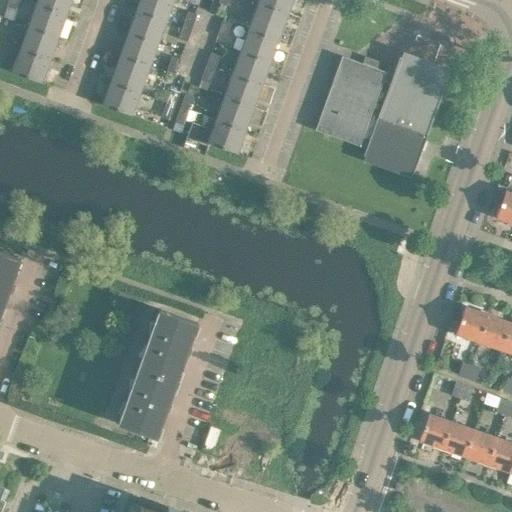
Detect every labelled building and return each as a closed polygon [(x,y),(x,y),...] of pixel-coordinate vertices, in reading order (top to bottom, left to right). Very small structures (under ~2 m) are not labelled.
[(18,0),(9,0),(7,6),(15,9),(18,0)] [(37,0),(37,3),(66,13),(70,0),(37,0)] [(139,0),(136,9),(165,20),(171,0),(139,0)] [(258,0),(257,2),(286,12),(290,0),(258,0)] [(257,2),(248,28),(277,38),(286,12),(257,2)] [(37,3),(29,26),(57,36),(66,13),(37,3)] [(136,9),(128,32),(157,43),(165,20),(136,9)] [(186,14),(181,27),(189,30),(194,17),(186,14)] [(217,34),(225,37),(230,21),(222,18),(217,34)] [(29,26),(20,49),(49,59),(57,36),(29,26)] [(189,30),(181,27),(176,41),(184,44),(189,30)] [(248,28),(240,51),(268,61),(277,38),(248,28)] [(128,32),(120,55),(148,65),(157,43),(128,32)] [(49,59),(20,49),(13,70),(12,70),(11,71),(42,82),(42,81),(41,81),(49,59)] [(240,51),(232,73),(260,84),(268,61),(240,51)] [(210,52),(206,63),(214,66),(218,55),(210,52)] [(120,55),(110,81),(139,91),(148,65),(120,55)] [(165,71),(173,74),(179,59),(171,56),(165,71)] [(362,137),(366,138),(386,81),(382,80),(385,73),(386,74),(387,72),(341,56),(315,129),(316,130),(316,128),(359,144),(358,145),(360,145),(360,144),(359,144),(362,137)] [(399,57),(390,82),(386,81),(366,138),(369,139),(363,156),(364,156),(365,155),(411,172),(410,173),(411,173),(448,75),(447,74),(444,80),(427,74),(429,67),(418,63),(416,70),(399,64),(398,63),(400,57),(399,57)] [(214,66),(206,63),(200,79),(209,82),(214,66)] [(232,73),(223,96),(252,107),(260,84),(232,73)] [(139,91),(110,81),(102,103),(102,102),(101,103),(132,115),(132,114),(131,113),(139,91)] [(170,89),(166,100),(174,103),(178,92),(170,89)] [(184,94),(180,105),(188,108),(192,97),(184,94)] [(223,96),(215,119),(244,129),(252,107),(223,96)] [(174,103),(166,100),(160,116),(169,119),(174,103)] [(188,108),(180,105),(174,121),(183,124),(188,108)] [(244,129),(215,119),(212,129),(192,121),(186,137),(207,144),(208,142),(237,152),(237,151),(236,151),(244,129)] [(174,121),(172,128),(180,131),(183,124),(174,121)] [(496,217),(511,222),(511,192),(505,190),(496,217)] [(0,251),(0,315),(0,316),(9,292),(12,293),(15,285),(12,283),(20,259),(0,251)] [(455,333),(478,341),(487,314),(465,306),(455,333)] [(158,308),(137,365),(177,380),(185,356),(189,357),(192,348),(189,347),(197,323),(158,308)] [(478,341),(501,349),(510,322),(487,314),(478,341)] [(501,349),(511,352),(511,322),(510,322),(501,349)] [(458,375),(466,377),(470,364),(462,361),(464,356),(451,351),(445,368),(458,373),(458,375)] [(470,364),(466,377),(474,381),(479,367),(470,364)] [(137,365),(117,423),(156,437),(165,413),(168,414),(172,405),(168,403),(177,380),(137,365)] [(502,390),(511,393),(511,390),(511,378),(507,377),(502,390)] [(451,395),(459,398),(464,385),(455,382),(455,383),(446,380),(441,396),(449,399),(451,395)] [(464,385),(459,398),(468,401),(472,388),(464,385)] [(495,411),(504,414),(509,401),(500,398),(495,411)] [(418,440),(441,448),(451,421),(428,413),(418,440)] [(441,448),(464,456),(473,429),(451,421),(441,448)] [(210,425),(202,448),(212,452),(220,429),(219,429),(210,425)] [(464,456),(487,464),(496,437),(473,429),(464,456)] [(487,464),(510,472),(511,464),(511,442),(496,437),(487,464)] [(396,482),(394,489),(401,491),(403,484),(396,482)]
